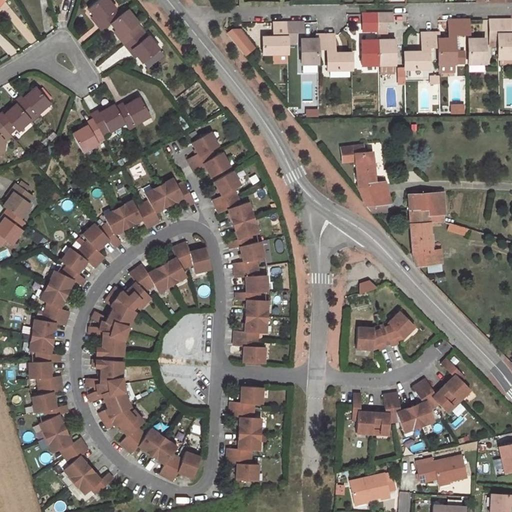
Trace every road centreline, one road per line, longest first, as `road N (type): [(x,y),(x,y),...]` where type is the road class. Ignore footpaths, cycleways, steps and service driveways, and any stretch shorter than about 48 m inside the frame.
road 1 (residential): [(202,223),(175,227),(100,283),(82,312),(75,382),(98,438),(115,457),(180,495),(196,492),(210,474),(217,370)]
road 2 (unclassified): [(333,213),(368,234),(511,387)]
road 3 (unclassified): [(183,17),(245,94),(293,175),(333,213)]
road 4 (residential): [(316,377),(319,236),(333,213)]
road 5 (residential): [(335,12),(183,17)]
road 6 (residential): [(217,370),(223,269),(202,223)]
road 7 (residential): [(436,350),(384,381),(316,377)]
